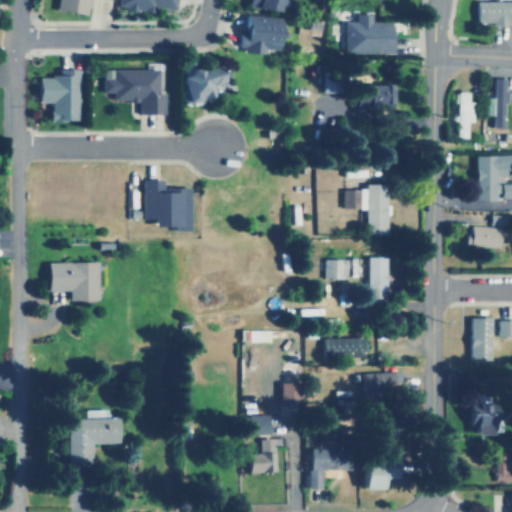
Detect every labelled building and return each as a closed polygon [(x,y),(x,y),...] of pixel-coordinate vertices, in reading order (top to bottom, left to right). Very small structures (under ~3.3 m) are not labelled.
[(55,0),(54,10),(84,15),(86,0),(55,0)] [(173,0),(116,0),(115,7),(148,13),(149,5),(172,9),(173,0)] [(278,0),(245,0),(245,7),(277,11),(278,0)] [(511,0),(474,1),(475,23),(491,23),(491,25),(511,25),(511,0)] [(390,52),(390,21),(370,21),(370,14),(353,14),(353,20),(342,21),(343,53),(390,52)] [(263,53),(263,49),(276,49),(277,16),(244,15),(243,32),(239,31),(238,52),(263,53)] [(220,82),(216,65),(187,72),(187,74),(178,76),(185,103),(215,96),(212,84),(220,82)] [(101,92),(111,92),(111,100),(137,100),(136,114),(162,114),(162,92),(156,92),(156,69),(101,68),(101,92)] [(36,76),(36,102),(48,102),(48,121),(75,121),(75,69),(56,69),(56,76),(36,76)] [(484,114),(492,114),(491,127),(503,127),(504,78),(492,77),(492,96),(484,96),(484,114)] [(389,83),(353,84),(354,108),(390,107),(389,83)] [(467,91),(455,91),(456,137),(466,137),(466,120),(473,120),(472,101),(467,101),(467,91)] [(473,155),(473,200),(495,200),(495,175),(510,175),(509,154),(473,155)] [(140,217),(151,217),(151,224),(171,224),(171,229),(187,229),(188,186),(161,186),(161,178),(140,178),(140,217)] [(341,208),(363,208),(364,234),(385,234),(384,183),(363,183),(363,188),(341,189),(341,208)] [(511,197),(511,183),(499,183),(500,197),(511,197)] [(463,245),(497,246),(497,226),(468,225),(468,233),(463,233),(463,245)] [(365,298),(384,298),(383,255),(365,255),(365,298)] [(341,257),(322,257),(322,277),(341,277),(341,257)] [(44,289),(66,289),(66,298),(95,298),(94,260),(44,261),(44,289)] [(468,316),(467,359),(489,360),(489,316),(468,316)] [(511,318),(495,318),(496,335),(511,335),(511,318)] [(321,337),(321,355),(362,354),(361,336),(321,337)] [(359,393),(397,392),(397,370),(359,371),(359,393)] [(296,381),(277,381),(277,401),(296,401),(296,381)] [(466,401),(466,423),(472,423),(472,432),(489,432),(489,422),(493,422),(493,400),(466,401)] [(266,414),(246,414),(246,433),(266,432),(266,414)] [(115,416),(65,417),(66,461),(89,460),(89,442),(116,441),(115,416)] [(246,452),(247,471),(273,471),(272,437),(257,437),(257,451),(246,452)] [(320,487),(320,468),(349,468),(348,441),(307,442),(308,487),(320,487)] [(361,487),(384,487),(384,477),(397,477),(396,450),(363,451),(364,464),(360,464),(361,487)]
